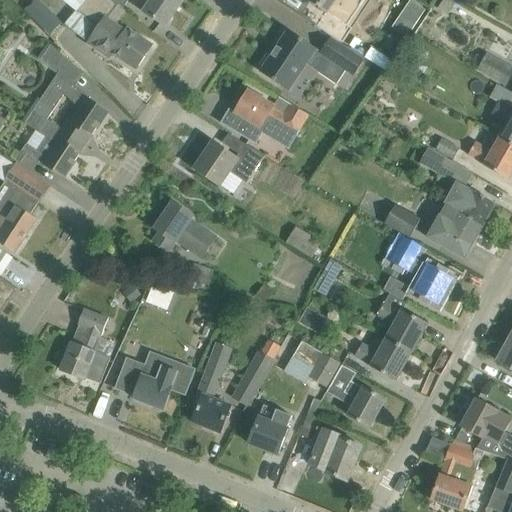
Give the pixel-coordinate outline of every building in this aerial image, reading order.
[(59,0),(60,0),(78,14),(89,0),(59,0)] [(89,0),(78,14),(99,30),(106,19),(119,4),(114,0),(89,0)] [(149,0),(143,10),(166,26),(173,16),(175,16),(178,12),(177,10),(183,1),(181,0),(149,0)] [(311,0),(310,2),(327,13),(335,0),(354,0),(355,0),(352,5),(358,9),(363,0),(311,0)] [(408,37),(426,10),(411,0),(393,27),(408,37)] [(37,21),(51,35),(63,23),(49,9),(37,21)] [(322,29),(342,42),(350,31),(329,18),(322,29)] [(114,53),(137,69),(153,46),(128,29),(126,32),(106,19),(90,44),(111,58),(114,53)] [(300,38),(289,30),(271,57),(268,54),(259,67),(263,69),(261,72),(290,91),(307,65),(319,73),(329,59),(355,75),(365,60),(331,39),(322,52),(300,38)] [(74,65),(52,45),(42,60),(67,76),(74,65)] [(478,70),(506,85),(511,73),(511,66),(487,53),(478,70)] [(58,75),(34,110),(48,120),(65,95),(81,110),(72,123),(68,120),(62,129),(84,144),(90,136),(92,137),(108,113),(89,100),(91,97),(58,75)] [(249,91),(236,113),(248,120),(240,133),(257,144),(265,131),(266,130),(262,127),(266,119),(297,138),(310,117),(291,105),(284,116),(273,109),(274,106),(249,91)] [(509,124),(501,138),(511,143),(511,109),(499,102),(492,115),(509,124)] [(34,110),(26,123),(47,137),(38,151),(28,144),(22,153),(43,167),(45,164),(65,178),(81,153),(79,152),(84,144),(62,129),(48,120),(34,110)] [(511,143),(501,138),(493,152),(476,143),(469,156),(485,165),(485,166),(509,180),(511,175),(511,143)] [(436,150),(453,160),(460,150),(442,139),(436,150)] [(265,158),(262,156),(246,145),(237,158),(214,143),(196,169),(220,185),(230,172),(247,184),(265,158)] [(429,149),(420,164),(438,174),(456,184),(445,204),(446,205),(483,226),(495,205),(496,204),(486,199),(486,198),(483,196),(482,197),(466,188),(474,174),(447,159),(429,149)] [(50,187),(16,164),(5,180),(7,181),(39,203),(50,187)] [(39,203),(7,181),(0,191),(0,242),(16,252),(37,220),(31,216),(39,203)] [(154,242),(171,253),(177,243),(202,260),(219,236),(194,219),(195,217),(174,202),(156,229),(161,232),(154,242)] [(385,225),(410,239),(422,220),(396,205),(385,225)] [(446,205),(428,238),(465,258),(483,226),(446,205)] [(296,227),(287,243),(312,259),(322,242),(296,227)] [(422,248),(404,238),(393,231),(387,242),(398,248),(391,262),(422,279),(415,291),(439,305),(454,278),(430,265),(430,266),(416,259),(422,248)] [(209,287),(214,271),(195,265),(187,289),(198,291),(201,284),(209,287)] [(318,285),(330,291),(340,272),(329,265),(318,285)] [(0,315),(11,299),(18,289),(0,277),(0,315)] [(401,298),(408,285),(390,277),(384,289),(401,298)] [(153,286),(147,302),(156,306),(163,290),(153,286)] [(386,302),(379,315),(395,324),(387,338),(412,352),(428,323),(404,309),(407,303),(391,294),(386,302)] [(306,307),(298,323),(320,333),(328,317),(306,307)] [(80,325),(89,328),(82,347),(73,343),(62,370),(86,380),(87,378),(102,384),(112,358),(94,351),(101,333),(104,334),(109,319),(86,310),(80,325)] [(511,337),(499,361),(511,369),(511,337)] [(387,338),(379,353),(363,345),(356,357),(372,366),(371,367),(396,381),(412,352),(387,338)] [(312,370),(308,377),(327,388),(341,365),(303,342),(293,359),(312,370)] [(198,395),(204,397),(194,422),(222,432),(232,406),(214,399),(233,349),(218,343),(198,395)] [(243,378),(260,388),(275,361),(259,351),(243,378)] [(128,360),(116,388),(136,396),(135,399),(165,410),(172,391),(186,396),(195,370),(151,353),(145,366),(128,360)] [(364,389),(351,382),(356,371),(342,363),(327,391),(354,406),(349,415),(370,427),(386,399),(365,388),(364,389)] [(477,400),(463,427),(483,438),(477,449),(500,457),(511,460),(511,435),(506,445),(500,441),(505,432),(511,420),(498,412),(498,411),(477,400)] [(257,425),(250,443),(278,454),(288,429),(287,429),(292,417),(277,411),(265,406),(260,418),(257,425)] [(301,435),(302,435),(320,442),(311,465),(327,471),(326,473),(349,482),(363,446),(341,438),(342,436),(319,427),(322,419),(313,415),(309,414),(301,435)] [(426,452),(442,458),(448,442),(431,436),(426,452)] [(454,441),(433,500),(463,511),(464,508),(466,508),(470,498),(468,498),(472,486),(478,468),(481,461),(482,461),(485,452),(477,449),(454,441)] [(511,461),(508,460),(496,488),(511,494),(511,461)] [(70,505),(81,509),(85,497),(74,494),(70,505)]
